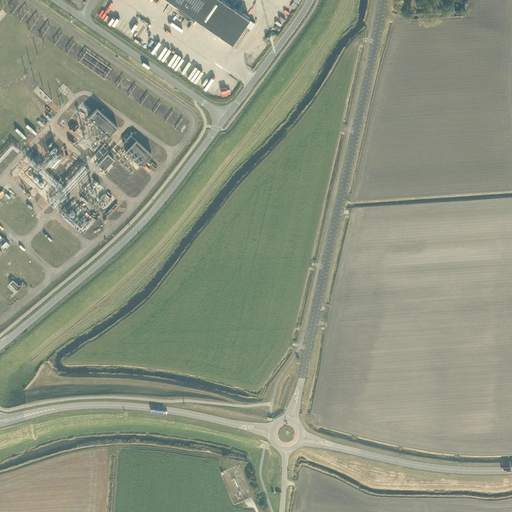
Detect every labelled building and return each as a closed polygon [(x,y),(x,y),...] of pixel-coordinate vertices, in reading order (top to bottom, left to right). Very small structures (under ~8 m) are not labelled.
[(249,20),(220,0),(167,0),(178,8),(177,9),(194,21),(195,19),(232,45),(249,20)] [(250,20),(245,27),(250,30),(255,24),(250,20)] [(267,37),(271,40),(276,34),(272,32),(267,37)] [(110,134),(118,125),(98,106),(90,115),(110,134)] [(142,163),(152,151),(132,133),(125,141),(129,146),(126,149),(142,163)] [(111,170),(124,181),(136,168),(134,165),(129,161),(126,162),(125,161),(123,163),(119,160),(118,161),(116,158),(118,156),(117,155),(120,153),(119,152),(112,146),(111,148),(112,149),(109,152),(108,152),(99,162),(102,166),(105,169),(109,164),(112,162),(115,165),(111,170)] [(14,279),(11,282),(18,289),(22,286),(14,279)]
